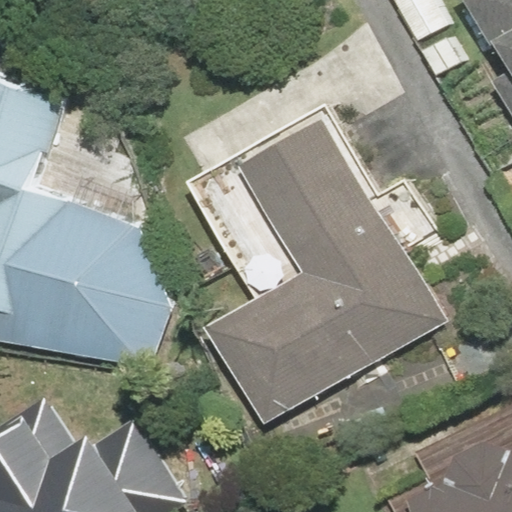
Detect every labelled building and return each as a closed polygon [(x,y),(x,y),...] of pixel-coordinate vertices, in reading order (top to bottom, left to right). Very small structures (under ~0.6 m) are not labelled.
[(511,0),(487,0),(511,50),(511,77),(507,80),(511,91),(511,0)] [(0,327),(169,354),(190,290),(152,206),(52,174),(77,100),(0,73),(0,327)] [(457,320),(342,126),(263,173),(322,273),(227,329),(282,423),(457,320)] [(0,511),(163,511),(201,489),(145,397),(89,431),(62,387),(0,424),(0,511)] [(511,511),(511,448),(417,493),(426,511),(511,511)]
